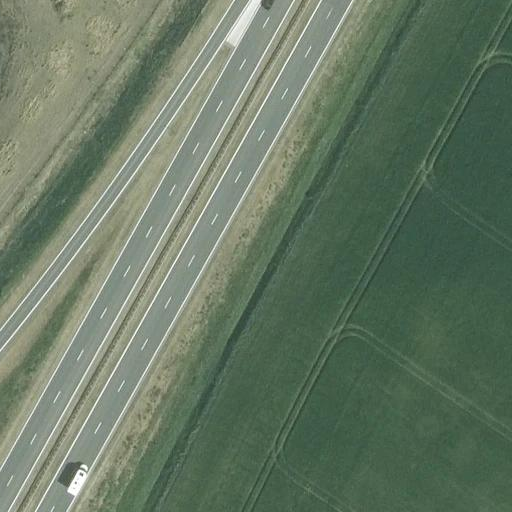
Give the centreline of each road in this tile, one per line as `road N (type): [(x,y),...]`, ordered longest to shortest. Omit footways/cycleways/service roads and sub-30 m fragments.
road 1 (trunk): [(50,511),(336,0)]
road 2 (trunk): [(279,0),(0,501)]
road 3 (trunk): [(251,0),(0,339)]
